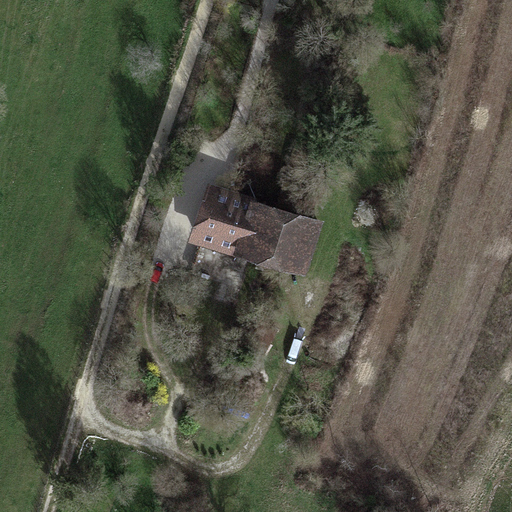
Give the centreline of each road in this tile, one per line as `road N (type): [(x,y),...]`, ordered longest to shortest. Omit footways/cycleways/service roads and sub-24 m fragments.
road 1 (track): [(50,511),(204,0)]
road 2 (track): [(269,0),(231,137),(196,172),(165,250)]
